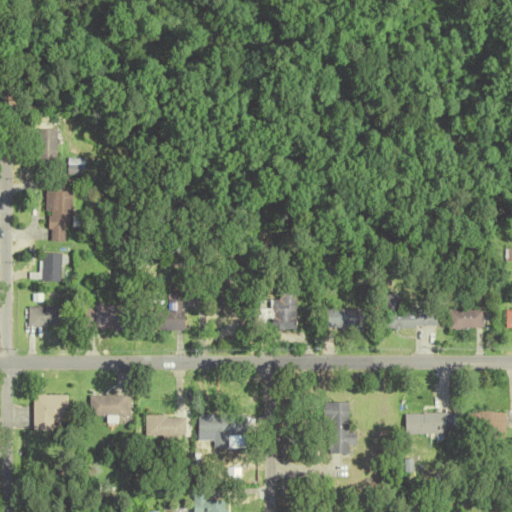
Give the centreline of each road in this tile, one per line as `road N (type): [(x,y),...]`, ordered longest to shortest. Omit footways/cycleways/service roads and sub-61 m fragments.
road 1 (residential): [(0,364),(511,364)]
road 2 (residential): [(1,511),(0,85)]
road 3 (residential): [(266,511),(266,365)]
